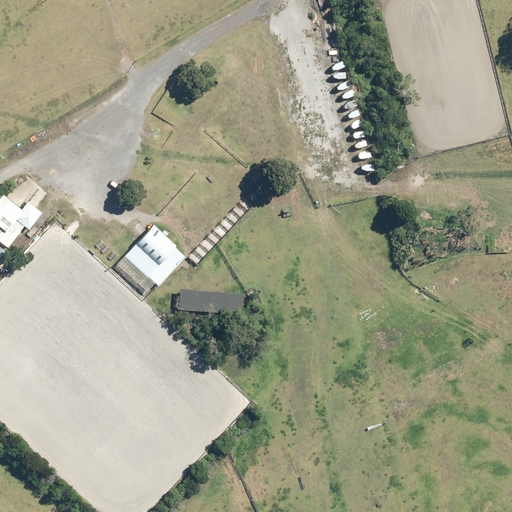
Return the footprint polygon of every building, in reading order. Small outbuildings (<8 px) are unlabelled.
[(328,150),(309,159),(314,168),(332,158),(328,150)] [(195,270),(265,194),(256,185),(186,261),(195,270)] [(25,203),(22,207),(3,192),(0,195),(0,241),(6,246),(24,224),(27,227),(39,213),(25,203)] [(188,255),(155,224),(123,257),(156,288),(188,255)] [(181,289),(180,308),(243,313),(245,295),(181,289)]
